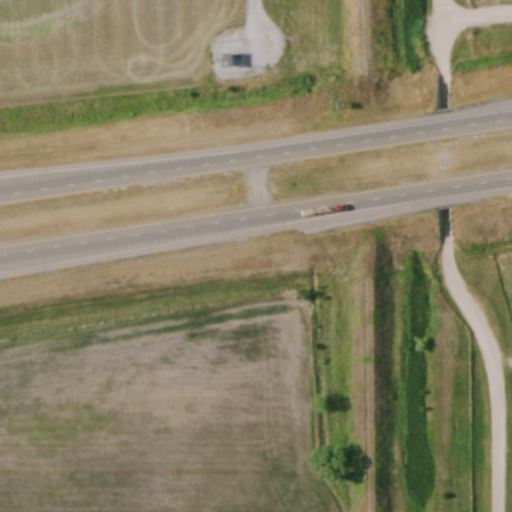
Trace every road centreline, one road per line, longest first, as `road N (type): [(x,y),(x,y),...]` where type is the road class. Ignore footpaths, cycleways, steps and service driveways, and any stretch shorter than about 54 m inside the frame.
road 1 (motorway): [(0,254),(511,178)]
road 2 (motorway): [(511,115),(0,191)]
road 3 (residential): [(499,511),(498,364),(490,335),(450,272),(445,221)]
road 4 (motorway): [(157,168),(0,183)]
